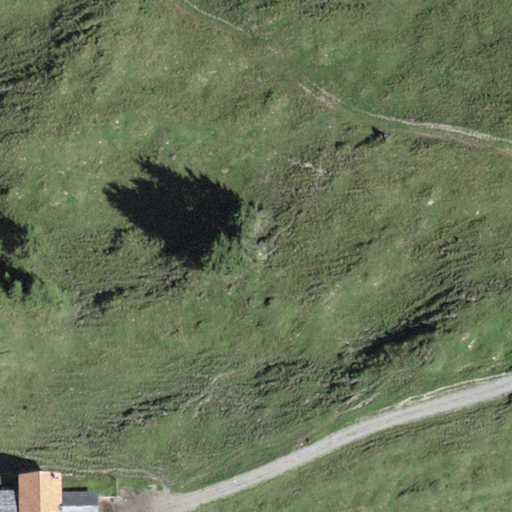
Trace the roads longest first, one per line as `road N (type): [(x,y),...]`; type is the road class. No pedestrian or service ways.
road 1 (track): [(511,389),(378,426),(332,452),(172,511)]
road 2 (track): [(0,477),(111,487),(140,511)]
